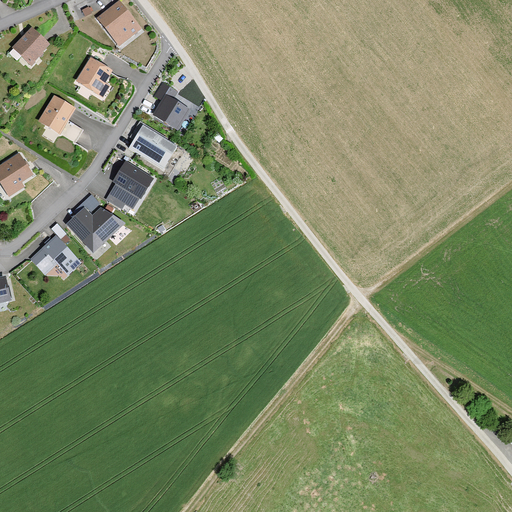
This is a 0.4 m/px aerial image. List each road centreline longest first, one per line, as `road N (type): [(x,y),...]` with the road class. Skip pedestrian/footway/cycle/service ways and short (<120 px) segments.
road 1 (track): [(511,471),(260,172),(174,41)]
road 2 (residential): [(0,250),(92,174),(174,41)]
